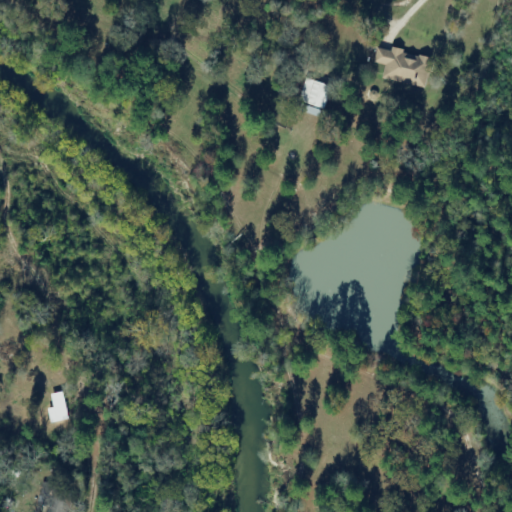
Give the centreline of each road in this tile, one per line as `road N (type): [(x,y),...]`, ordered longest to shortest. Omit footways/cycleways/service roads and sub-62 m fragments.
road 1 (residential): [(121,511),(114,392),(50,248)]
road 2 (residential): [(121,508),(0,481)]
